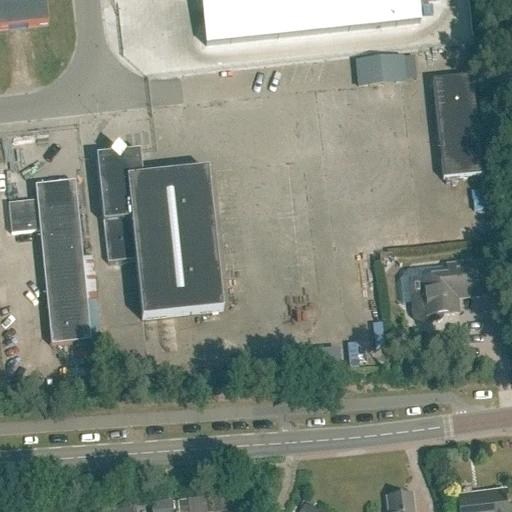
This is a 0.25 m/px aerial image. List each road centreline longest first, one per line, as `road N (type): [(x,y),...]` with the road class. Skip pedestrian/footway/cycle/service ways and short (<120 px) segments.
road 1 (tertiary): [(0,463),(371,437),(511,418)]
road 2 (unclassified): [(0,109),(97,98),(86,0)]
